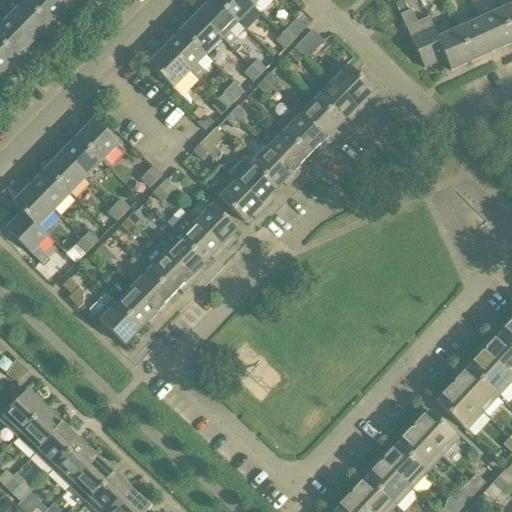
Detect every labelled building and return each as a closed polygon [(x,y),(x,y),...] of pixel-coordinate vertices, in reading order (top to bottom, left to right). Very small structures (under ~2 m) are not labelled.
[(65,11),(54,0),(27,0),(24,3),(49,27),(65,11)] [(54,0),(65,11),(75,0),(54,0)] [(243,0),(212,0),(212,1),(237,25),(253,9),(243,0)] [(243,0),(253,9),(261,0),(243,0)] [(212,1),(196,17),(221,41),(222,40),(230,48),(237,41),(229,33),(237,25),(212,1)] [(395,5),(400,16),(402,15),(409,12),(404,1),(395,5)] [(24,3),(8,19),(33,44),(49,27),(24,3)] [(511,6),(500,12),(511,38),(511,6)] [(436,41),(438,40),(429,18),(417,24),(411,11),(409,12),(402,15),(400,16),(424,69),(445,60),(436,41)] [(511,38),(500,12),(479,21),(493,53),(511,44),(511,38)] [(221,41),(196,17),(180,33),(205,57),(221,41)] [(33,44),(8,19),(0,27),(0,43),(17,60),(33,44)] [(479,21),(458,31),(472,63),(493,53),(479,21)] [(294,38),(284,29),(279,35),(288,44),(294,38)] [(458,31),(438,40),(436,41),(445,60),(451,72),(472,63),(458,31)] [(312,32),(294,50),(303,59),(304,58),(307,60),(324,43),(312,32)] [(205,57),(180,33),(164,49),(189,74),(190,73),(197,81),(204,73),(197,66),(205,57)] [(288,44),(279,35),(273,41),(283,50),(288,44)] [(17,60),(0,43),(0,75),(1,76),(17,60)] [(189,74),(164,49),(148,66),(173,90),(189,74)] [(303,59),(294,50),(289,56),(298,64),(303,59)] [(263,72),(254,63),(248,69),(258,78),(263,72)] [(331,85),(360,113),(380,92),(366,78),(362,81),(349,68),(331,85)] [(258,78),(248,69),(243,75),(252,84),(258,78)] [(263,81),(273,91),(279,84),(269,75),(263,81)] [(273,91),(263,81),(256,88),(266,97),(273,91)] [(224,95),(218,101),(227,110),(243,93),(233,84),(223,94),(224,95)] [(360,113),(331,85),(315,102),(340,126),(347,119),(350,123),(360,113)] [(227,110),(218,101),(212,107),(221,116),(227,110)] [(315,102),(300,117),(328,145),(338,135),(335,131),(340,126),(315,102)] [(232,114),(240,123),(247,117),(238,108),(232,114)] [(301,117),(293,109),(276,126),(284,134),(309,158),(315,152),(318,155),(328,145),(300,117),(301,117)] [(240,123),(232,114),(225,121),(234,129),(240,123)] [(201,118),(196,124),(205,133),(213,124),(208,119),(201,118)] [(93,122),(77,139),(102,163),(118,146),(93,122)] [(284,134),(268,150),(296,178),(306,167),(303,164),(309,158),(284,134)] [(77,139),(61,156),(86,180),(102,163),(77,139)] [(206,141),(200,147),(208,156),(215,149),(206,141)] [(208,156),(200,147),(194,153),(202,162),(208,156)] [(268,150),(252,167),(277,191),(283,184),(287,188),(296,178),(268,150)] [(61,156),(45,172),(70,196),(86,180),(61,156)] [(252,167),(236,183),(264,211),(275,200),(271,197),(277,191),(252,167)] [(153,168),(147,174),(140,180),(150,190),(162,177),(153,168)] [(45,172),(29,188),(54,213),(70,196),(45,172)] [(159,189),(168,197),(174,191),(166,182),(159,189)] [(236,183),(229,191),(223,186),(214,195),(244,224),(251,217),(255,221),(264,211),(236,183)] [(54,213),(29,188),(12,205),(21,214),(37,230),(39,228),(54,213)] [(168,197),(159,189),(153,195),(162,203),(168,197)] [(120,201),(113,207),(123,217),(129,210),(120,201)] [(123,217),(113,207),(107,214),(116,223),(123,217)] [(213,207),(196,224),(224,252),(234,242),(231,238),(238,231),(213,207)] [(37,230),(21,214),(5,231),(31,255),(42,266),(49,260),(37,248),(48,237),(39,228),(37,230)] [(134,214),(127,221),(136,230),(143,223),(134,214)] [(171,232),(180,240),(180,241),(205,265),(211,259),(214,262),(224,252),(196,224),(187,216),(171,232)] [(136,230),(127,221),(120,228),(130,237),(136,230)] [(180,241),(180,240),(171,232),(155,249),(164,257),(192,285),(202,274),(199,271),(205,265),(180,241)] [(88,233),(81,240),(91,249),(98,242),(88,233)] [(91,249),(81,240),(75,247),(85,256),(91,249)] [(102,247),(94,254),(104,263),(111,255),(102,247)] [(192,285),(164,257),(155,249),(154,248),(138,265),(147,274),(148,274),(173,298),(179,291),(182,295),(192,285)] [(104,263),(94,254),(88,261),(98,270),(104,263)] [(147,274),(132,290),(161,317),(171,307),(167,304),(173,298),(148,274),(147,274)] [(71,296),(78,289),(69,281),(63,287),(71,296)] [(132,290),(117,305),(116,306),(141,330),(147,324),(151,327),(161,317),(132,290)] [(116,306),(117,305),(114,301),(96,319),(125,347),(141,330),(116,306)] [(511,324),(500,337),(511,348),(511,324)] [(511,348),(500,337),(485,354),(511,379),(511,348)] [(511,379),(485,354),(469,370),(498,397),(511,382),(511,379)] [(498,397),(469,370),(453,387),(482,414),(498,397)] [(482,414),(453,387),(437,405),(466,432),(482,414)] [(0,421),(18,439),(45,410),(27,392),(0,420),(0,421)] [(45,410),(18,439),(36,456),(63,427),(45,410)] [(429,413),(413,430),(442,457),(458,440),(429,413)] [(63,427),(36,456),(53,472),(80,443),(63,427)] [(413,430),(398,447),(427,474),(442,457),(413,430)] [(511,455),(511,441),(509,439),(503,446),(511,455)] [(98,460),(80,443),(53,472),(71,489),(98,460)] [(427,474),(398,447),(382,464),(411,490),(427,474)] [(115,476),(98,460),(71,489),(88,505),(111,481),(115,476)] [(382,464),(367,480),(396,507),(411,490),(382,464)] [(0,484),(5,489),(14,479),(6,472),(0,478),(0,484)] [(498,479),(507,488),(511,482),(511,478),(504,472),(498,479)] [(469,481),(479,491),(486,484),(475,474),(469,481)] [(111,481),(88,505),(95,511),(114,511),(133,493),(115,476),(111,481)] [(30,495),(14,479),(5,489),(21,504),(30,495)] [(507,488),(498,479),(491,486),(501,495),(507,488)] [(391,511),(396,507),(367,480),(351,497),(368,511),(391,511)] [(479,491),(469,481),(463,488),(473,497),(479,491)] [(133,493),(114,511),(148,511),(150,510),(133,493)] [(446,502),(444,509),(441,511),(459,511),(464,507),(452,496),(446,502)] [(368,511),(351,497),(337,511),(368,511)] [(0,509),(0,511),(15,511),(18,510),(8,501),(0,509)]
